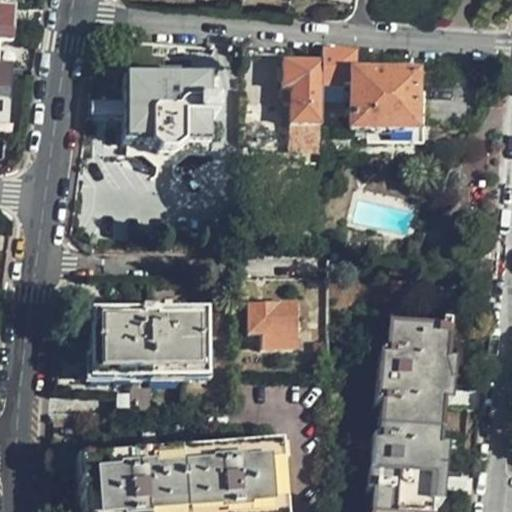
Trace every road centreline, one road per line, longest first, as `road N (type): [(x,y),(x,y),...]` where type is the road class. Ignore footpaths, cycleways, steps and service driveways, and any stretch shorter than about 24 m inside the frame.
road 1 (residential): [(72,14),(511,46)]
road 2 (residential): [(296,266),(36,265)]
road 3 (residential): [(511,267),(491,511)]
road 4 (tertiary): [(72,14),(45,200)]
road 5 (tertiary): [(36,265),(18,443)]
